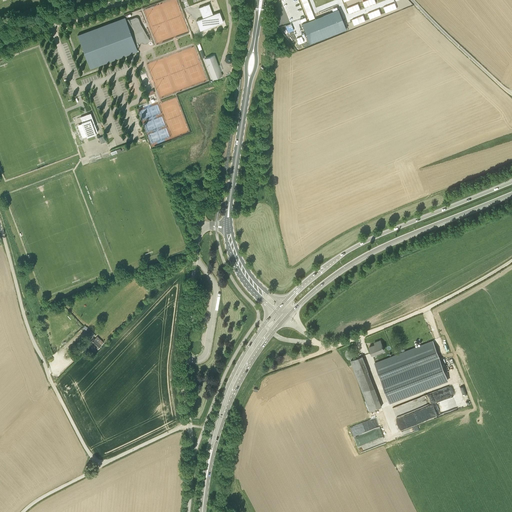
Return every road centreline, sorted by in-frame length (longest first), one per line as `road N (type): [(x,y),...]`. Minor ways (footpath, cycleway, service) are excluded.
road 1 (primary): [(511,182),(360,244),(281,304)]
road 2 (unclassified): [(98,466),(34,343),(0,228)]
road 3 (primary): [(291,312),(356,259),(511,193)]
road 4 (primary): [(274,311),(217,412),(201,511)]
road 5 (primary): [(203,511),(233,395),(284,319)]
road 6 (tertiary): [(228,207),(261,0)]
road 7 (unclassified): [(189,424),(181,371),(189,357),(184,342),(197,239),(208,225)]
road 8 (track): [(511,260),(383,327)]
